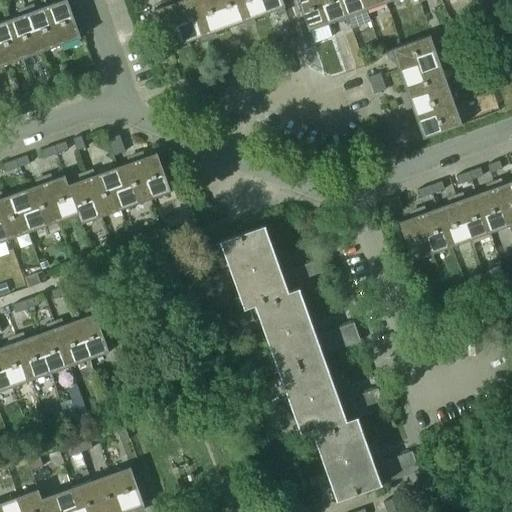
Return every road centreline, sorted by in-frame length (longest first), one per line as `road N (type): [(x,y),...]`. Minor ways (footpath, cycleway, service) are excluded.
road 1 (residential): [(511,123),(368,174),(342,192),(145,111),(123,94)]
road 2 (residential): [(123,94),(0,140)]
